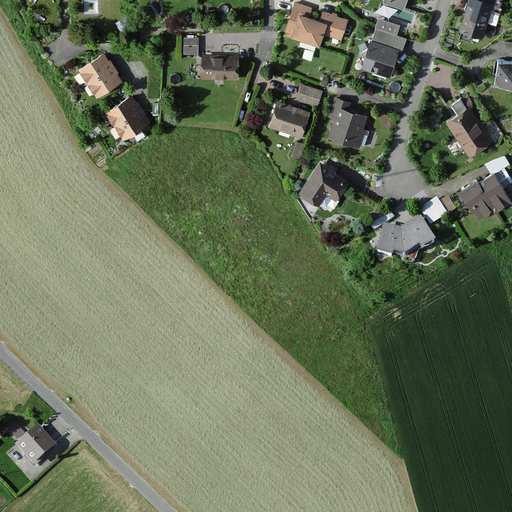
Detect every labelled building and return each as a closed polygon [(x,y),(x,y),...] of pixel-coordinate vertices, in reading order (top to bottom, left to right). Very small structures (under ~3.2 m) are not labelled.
[(415,0),(383,0),(413,8),(415,0)] [(469,0),(461,34),(483,40),(490,13),(502,16),(506,0),(469,0)] [(334,46),(341,24),(292,9),(282,41),(314,51),(318,40),(334,46)] [(199,55),(198,38),(183,38),(183,56),(199,55)] [(389,79),(399,51),(370,42),(361,70),(389,79)] [(97,100),(121,84),(101,55),(77,71),(97,100)] [(199,80),(237,79),(237,55),(199,55),(199,80)] [(511,91),(511,62),(497,61),(494,90),(511,91)] [(298,101),(317,106),(321,93),(302,87),(298,101)] [(123,141),(149,124),(131,97),(105,114),(123,141)] [(327,140),(358,148),(366,118),(348,113),(351,103),(333,99),(328,118),(333,119),(327,140)] [(269,129),(299,136),(305,110),(275,103),(269,129)] [(445,121),(469,159),(492,144),(468,106),(445,121)] [(337,204),(350,184),(318,163),(297,196),(317,208),(324,196),(337,204)] [(495,212),(510,203),(492,175),(477,185),(476,182),(458,194),(476,221),(494,210),(495,212)] [(437,200),(420,212),(430,228),(448,216),(449,218),(457,213),(446,198),(439,203),(437,200)] [(375,258),(407,267),(437,252),(421,221),(400,232),(383,227),(375,258)] [(16,418),(7,425),(18,440),(28,432),(16,418)] [(54,449),(36,430),(15,450),(32,470),(54,449)]
